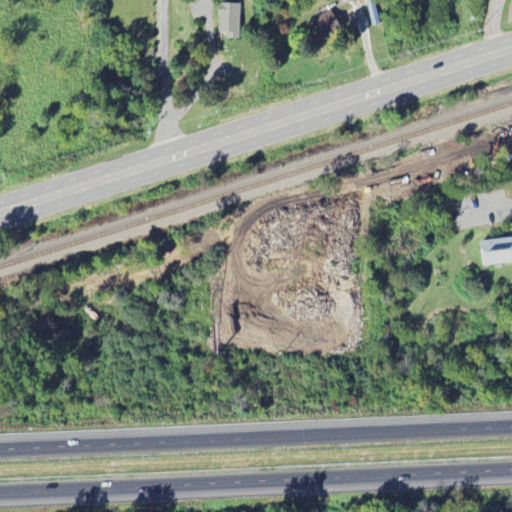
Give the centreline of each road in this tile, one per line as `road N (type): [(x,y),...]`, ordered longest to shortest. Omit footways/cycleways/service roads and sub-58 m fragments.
road 1 (primary): [(0,210),(511,49)]
road 2 (motorway): [(0,493),(511,470)]
road 3 (motorway): [(511,426),(0,449)]
road 4 (residential): [(163,161),(161,0)]
